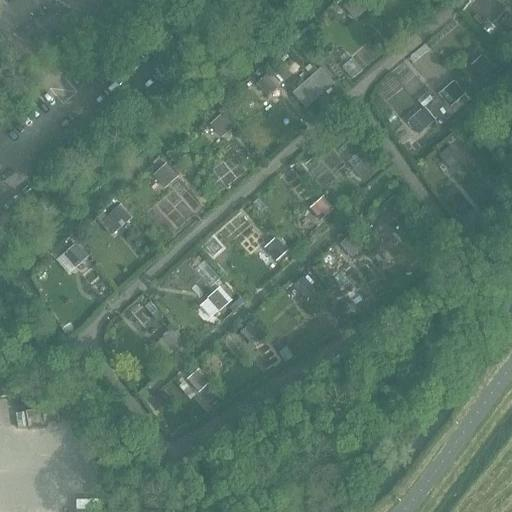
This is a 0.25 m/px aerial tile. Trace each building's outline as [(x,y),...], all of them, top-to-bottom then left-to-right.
[(370,17),(353,0),(332,20),(349,37),(370,17)] [(495,74),(478,57),(457,77),(474,94),(495,74)] [(299,125),(348,82),(328,60),(279,102),(299,125)] [(99,68),(92,74),(102,85),(109,79),(99,68)] [(268,72),(255,84),(267,98),(280,86),(268,72)] [(453,82),(439,94),(450,107),(464,95),(453,82)] [(439,126),(422,108),(401,128),(418,146),(439,126)] [(232,143),(215,125),(194,145),(211,163),(232,143)] [(473,158),(456,141),(435,161),(452,178),(473,158)] [(378,184),(362,167),(341,187),(357,204),(378,184)] [(173,192),(159,177),(142,194),(156,209),(173,192)] [(332,223),(316,205),(295,226),(311,243),(332,223)] [(407,225),(389,206),(364,230),(381,249),(407,225)] [(136,225),(121,210),(102,228),(117,243),(136,225)] [(349,235),(338,245),(350,258),(361,249),(349,235)] [(272,240),(263,248),(274,261),(283,253),(272,240)] [(89,270),(73,253),(52,273),(69,290),(89,270)] [(220,288),(199,306),(211,319),(231,300),(220,288)] [(312,305),(295,288),(274,308),(291,325),(312,305)] [(268,347),(251,330),(231,350),(247,367),(268,347)] [(188,354),(171,337),(150,357),(167,375),(188,354)] [(217,389),(200,371),(179,392),(196,409),(217,389)]
